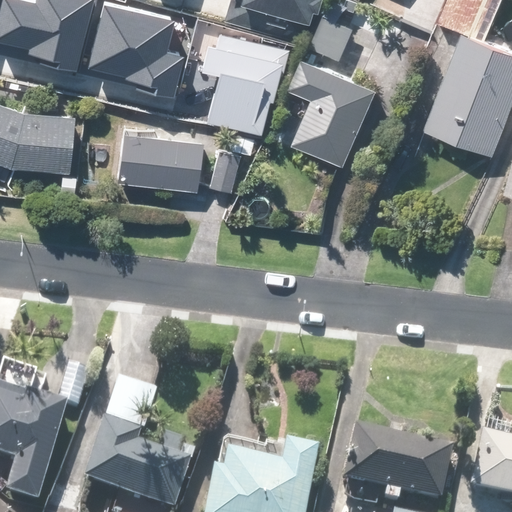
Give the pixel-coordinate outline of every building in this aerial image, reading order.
[(71,73),(87,0),(29,0),(29,2),(21,0),(2,0),(0,13),(0,45),(30,52),(27,64),(71,73)] [(227,0),(222,23),(299,44),(310,0),(227,0)] [(448,0),(441,17),(484,35),(499,0),(448,0)] [(173,19),(101,2),(85,69),(171,90),(180,54),(166,51),(173,19)] [(355,27),(322,14),(308,50),(341,63),(355,27)] [(511,101),(511,52),(463,33),(424,132),(489,158),(511,101)] [(209,34),(195,88),(217,93),(208,127),(265,142),(288,55),(209,34)] [(297,59),(285,90),(309,100),(291,147),(346,168),(376,90),(297,59)] [(73,115),(0,98),(0,158),(66,174),(73,115)] [(199,143),(115,137),(112,188),(195,194),(199,143)] [(511,156),(501,200),(511,202),(511,156)] [(85,374),(64,368),(55,400),(76,406),(85,374)] [(153,395),(114,382),(101,422),(140,435),(153,395)] [(0,490),(0,498),(35,507),(61,406),(0,390),(0,460),(7,463),(0,490)] [(126,436),(96,425),(77,481),(167,511),(171,511),(189,462),(125,440),(126,436)] [(444,451),(346,430),(335,483),(433,503),(444,451)] [(511,511),(511,443),(473,434),(460,490),(511,502),(511,511)] [(301,511),(313,446),(265,438),(262,451),(218,443),(213,474),(204,472),(197,511),(301,511)]
